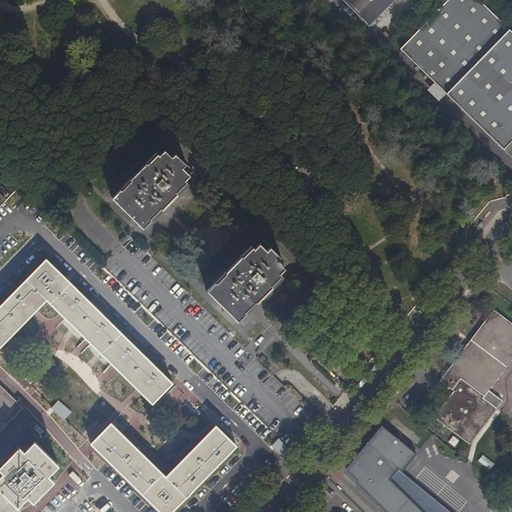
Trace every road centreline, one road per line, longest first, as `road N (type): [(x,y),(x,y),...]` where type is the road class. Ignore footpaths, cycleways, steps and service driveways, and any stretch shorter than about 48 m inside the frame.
road 1 (tertiary): [(268,511),(511,219)]
road 2 (residential): [(0,377),(97,481)]
road 3 (unknown): [(236,368),(273,332),(336,395)]
